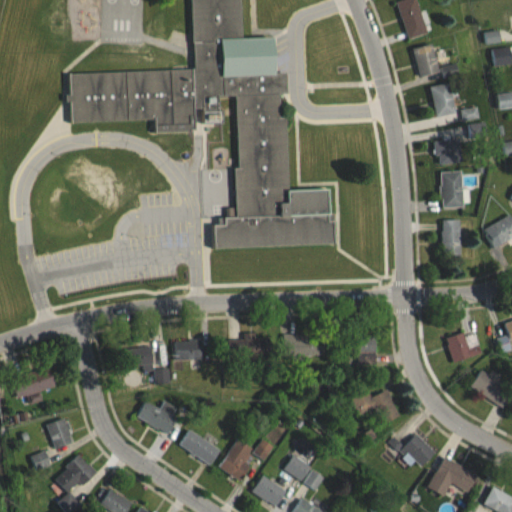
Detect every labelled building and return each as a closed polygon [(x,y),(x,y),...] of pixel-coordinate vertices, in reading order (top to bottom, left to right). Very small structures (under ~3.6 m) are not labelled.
[(66,72),(67,120),(151,117),(152,131),(192,129),(191,108),(199,107),(200,122),(220,121),(219,109),(215,110),(215,95),(232,95),(235,166),(230,166),(232,216),(220,216),(220,224),(210,224),(211,247),(330,243),(329,219),(324,220),(324,215),(323,188),(285,189),(283,116),(277,116),(276,93),(284,92),(283,71),(270,71),(268,36),(238,37),(236,0),(189,0),(191,52),(191,67),(66,72)] [(398,0),(413,0),(418,12),(423,10),(427,24),(422,25),(423,26),(428,24),(430,30),(424,32),(425,33),(406,39),(393,2),(398,0)] [(485,44),(483,32),(497,30),(499,42),(485,44)] [(436,72),(416,77),(409,48),(428,43),(436,72)] [(509,64),(491,66),(488,49),(506,46),(509,64)] [(456,75),(441,79),(438,67),(453,63),(456,75)] [(453,113),(433,118),(426,87),(446,82),(453,113)] [(511,107),(494,109),(492,95),(510,92),(511,107)] [(477,118),(460,122),(458,110),(474,107),(477,118)] [(483,137),(467,139),(465,124),(481,122),(483,137)] [(446,136),(447,139),(455,138),(459,162),(436,165),(434,155),(431,156),(429,141),(440,140),(440,137),(446,136)] [(511,154),(500,156),(498,142),(511,140),(511,154)] [(458,171),(460,189),(467,189),(467,203),(461,203),(461,207),(439,209),(438,199),(437,199),(436,186),(438,186),(437,172),(458,171)] [(511,224),(511,235),(490,249),(482,235),(484,233),(481,229),(506,214),(511,224)] [(456,233),(457,259),(439,260),(438,240),(437,240),(437,236),(438,236),(438,231),(440,231),(439,220),(456,219),(457,233),(456,233)] [(511,340),(507,342),(500,324),(511,319),(511,340)] [(460,332),(461,337),(473,333),(477,345),(475,345),(478,353),(450,363),(444,345),(445,344),(443,338),(460,332)] [(256,333),(256,339),(270,338),(271,361),(229,363),(228,340),(244,339),(244,334),(256,333)] [(311,334),(311,337),(325,337),(326,355),(309,356),(309,365),(292,365),(292,356),(284,356),(283,334),(311,334)] [(376,335),(377,365),(359,365),(358,354),(351,354),(350,336),(376,335)] [(509,349),(498,353),(493,339),(504,335),(509,349)] [(201,339),(201,359),(179,360),(178,355),(175,355),(175,342),(189,341),(189,340),(201,339)] [(143,344),(143,347),(151,345),(154,363),(153,363),(154,371),(145,373),(144,365),(128,368),(125,349),(139,347),(139,345),(143,344)] [(48,367),(53,384),(39,389),(41,396),(28,400),(26,393),(15,396),(9,378),(35,370),(35,371),(48,367)] [(170,383),(155,384),(154,369),(169,368),(170,383)] [(476,370),(506,389),(509,385),(511,386),(511,388),(500,408),(466,386),(476,370)] [(366,386),(372,397),(388,389),(393,399),(392,399),(400,415),(382,424),(374,408),(360,415),(349,395),(366,386)] [(146,400),(161,409),(165,401),(177,408),(173,416),(177,419),(168,435),(148,425),(149,424),(137,417),(146,400)] [(26,419),(19,421),(16,413),(23,410),(26,419)] [(73,442),(55,448),(47,424),(65,418),(73,442)] [(377,437),(370,441),(365,433),(373,429),(377,437)] [(221,450),(210,465),(195,455),(194,456),(190,454),(191,452),(180,445),(191,430),(221,450)] [(27,439),(22,441),(19,434),(24,432),(27,439)] [(433,453),(419,467),(413,461),(405,468),(397,460),(401,455),(396,451),(413,433),(433,453)] [(400,444),(395,450),(385,441),(390,435),(400,444)] [(251,467),(240,482),(219,467),(238,439),(252,449),(248,454),(254,458),(248,465),(251,467)] [(273,446),(264,460),(253,452),(262,439),(273,446)] [(49,465),(35,471),(29,456),(43,450),(49,465)] [(312,466),(302,481),(283,469),(293,454),(312,466)] [(79,455),(89,465),(90,464),(97,473),(83,486),(79,481),(67,492),(55,479),(67,468),(65,467),(79,455)] [(445,457),(480,475),(471,493),(451,483),(444,496),(427,487),(436,471),(437,472),(445,457)] [(324,477),(315,490),(304,482),(313,470),(324,477)] [(286,492),(276,506),(268,500),(266,502),(251,491),(263,475),(286,492)] [(511,497),(511,511),(497,511),(483,504),(492,486),(511,497)] [(110,489),(123,498),(123,496),(132,503),(125,511),(111,511),(100,504),(110,489)] [(70,491),(82,505),(73,511),(64,511),(57,503),(62,498),(61,496),(63,494),(64,496),(70,491)] [(293,511),(302,499),(309,503),(310,501),(313,503),(312,505),(322,511),(293,511)] [(435,503),(433,509),(427,506),(429,500),(435,503)]
